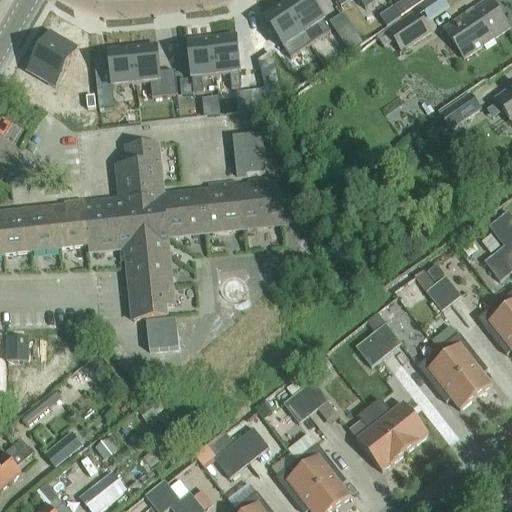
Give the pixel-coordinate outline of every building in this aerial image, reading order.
[(292,0),(282,7),(310,48),(330,35),(306,0),(292,0)] [(357,0),(365,11),(381,0),(357,0)] [(453,0),(435,0),(428,6),(439,21),(458,5),(453,0)] [(464,61),(509,31),(489,0),(444,30),(464,61)] [(290,62),(310,48),(282,7),(262,20),(290,62)] [(416,13),(386,33),(401,55),(431,35),(416,13)] [(362,44),(352,30),(339,39),(349,53),(362,44)] [(212,41),(216,79),(230,78),(231,92),(241,91),(235,39),(212,41)] [(46,41),(20,76),(46,95),(72,60),(46,41)] [(202,80),(216,79),(212,41),(187,44),(193,96),(203,95),(202,80)] [(132,50),(136,88),(150,86),(152,101),(177,98),(175,74),(159,75),(156,47),(132,50)] [(112,90),(136,88),(132,50),(108,53),(110,76),(112,90)] [(110,76),(95,77),(98,109),(114,108),(112,90),(110,76)] [(181,97),(193,96),(192,88),(188,88),(188,82),(180,83),(181,97)] [(511,89),(496,101),(511,124),(511,89)] [(250,93),(253,113),(269,112),(264,92),(250,93)] [(450,131),(480,111),(470,96),(440,116),(450,131)] [(94,98),(86,99),(87,111),(95,110),(94,98)] [(231,139),(234,178),(263,175),(259,136),(231,139)] [(174,307),(167,239),(285,226),(282,190),(277,190),(276,181),(248,184),(249,189),(236,190),(236,185),(209,188),(210,192),(163,197),(157,146),(127,150),(129,167),(117,169),(121,203),(84,207),(84,204),(66,206),(66,209),(0,216),(0,258),(97,248),(97,254),(120,251),(122,263),(127,263),(133,323),(166,320),(165,308),(174,307)] [(333,197),(342,211),(358,201),(348,187),(333,197)] [(511,243),(511,218),(508,213),(489,228),(505,249),(511,243)] [(498,247),(490,236),(481,243),(489,254),(498,247)] [(499,283),(511,272),(511,243),(505,249),(485,264),(499,283)] [(434,287),(424,273),(415,280),(416,282),(425,294),(434,287)] [(436,286),(451,306),(460,298),(445,279),(436,286)] [(442,313),(451,306),(436,286),(426,293),(442,313)] [(511,294),(498,305),(511,322),(511,294)] [(511,355),(511,322),(498,305),(477,321),(506,358),(511,354),(511,355)] [(378,315),(368,323),(376,334),(379,331),(386,326),(378,315)] [(172,322),(144,325),(147,354),(175,351),(172,322)] [(371,337),(386,357),(401,345),(386,326),(379,331),(376,334),(371,337)] [(438,353),(475,401),(491,388),(482,377),(487,373),(459,336),(438,353)] [(372,368),(386,357),(371,337),(357,349),(372,368)] [(28,338),(6,338),(6,362),(28,362),(28,338)] [(460,413),(475,401),(438,353),(417,369),(446,406),(451,402),(460,413)] [(298,394),(314,415),(329,403),(314,383),(298,394)] [(298,426),(314,415),(298,394),(283,406),(298,426)] [(369,410),(405,456),(428,438),(403,406),(391,416),(380,402),(369,410)] [(381,475),(405,456),(369,410),(357,419),(369,433),(356,443),(381,475)] [(253,430),(233,445),(249,465),(268,449),(253,430)] [(249,465),(233,445),(226,436),(225,437),(223,434),(208,446),(211,449),(208,451),(215,460),(214,461),(229,480),(249,465)] [(82,449),(71,435),(44,457),(55,471),(82,449)] [(296,464),(334,511),(350,499),(341,488),(346,484),(317,448),(296,464)] [(10,463),(19,455),(14,449),(4,457),(4,456),(0,459),(0,493),(21,476),(10,463)] [(333,511),(334,511),(296,464),(276,481),(300,511),(333,511)] [(101,511),(126,493),(112,475),(80,500),(89,511),(101,511)] [(166,511),(170,509),(180,502),(164,482),(145,497),(157,511),(166,511)] [(56,511),(62,507),(46,487),(36,495),(47,507),(41,511),(56,511)] [(180,502),(188,511),(203,511),(190,494),(180,502)] [(236,511),(235,511),(269,511),(256,495),(236,511)] [(171,511),(188,511),(180,502),(170,509),(171,511)]
